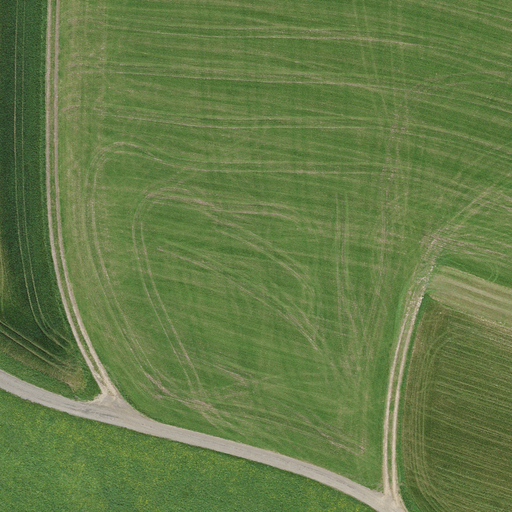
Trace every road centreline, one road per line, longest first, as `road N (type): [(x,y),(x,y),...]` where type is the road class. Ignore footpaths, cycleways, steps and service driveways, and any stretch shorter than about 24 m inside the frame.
road 1 (track): [(114,419),(65,288),(57,226),(56,0)]
road 2 (unclassified): [(0,380),(59,404),(327,478),(393,511)]
road 3 (track): [(391,510),(401,373),(437,262)]
